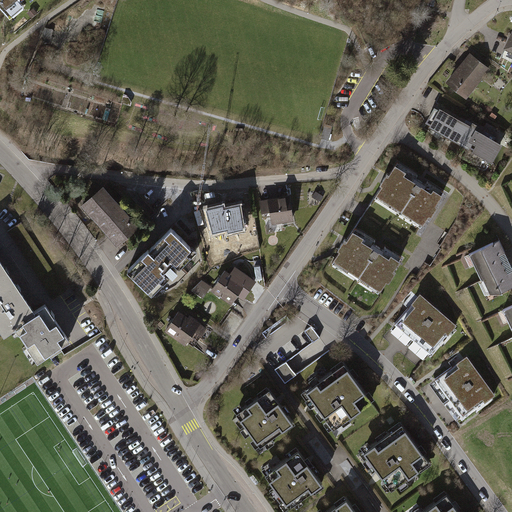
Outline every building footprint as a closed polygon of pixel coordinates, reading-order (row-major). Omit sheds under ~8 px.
[(0,0),(0,9),(15,26),(33,10),(28,4),(32,0),(0,0)] [(511,28),(503,47),(511,51),(511,28)] [(491,68),(470,51),(445,81),(466,98),(491,68)] [(425,126),(488,162),(499,143),(436,107),(425,126)] [(492,112),(489,117),(493,120),(497,116),(492,112)] [(420,181),(394,165),(375,194),(422,224),(441,195),(420,181)] [(108,183),(86,202),(123,246),(145,226),(108,183)] [(288,198),(265,203),(271,229),(294,224),(288,198)] [(242,203),(211,209),(215,234),(247,228),(242,203)] [(195,244),(175,225),(128,274),(148,293),(195,244)] [(377,247),(350,229),(331,259),(378,289),(397,260),(377,247)] [(511,273),(496,242),(467,256),(487,296),(498,296),(511,289),(511,273)] [(35,311),(0,259),(0,330),(4,336),(15,329),(38,363),(71,341),(46,304),(35,311)] [(234,276),(225,270),(211,291),(231,305),(240,291),(248,296),(254,287),(236,274),(234,276)] [(202,279),(192,289),(203,298),(211,286),(202,279)] [(456,324),(419,293),(410,304),(413,307),(402,320),(432,346),(444,332),(447,335),(456,324)] [(511,306),(500,312),(511,334),(511,306)] [(188,317),(178,310),(164,331),(185,345),(194,332),(201,337),(208,328),(189,315),(188,317)] [(312,324),(304,330),(313,341),(320,336),(312,324)] [(494,394),(466,356),(455,364),(457,367),(443,378),(466,410),(482,398),(484,402),(494,394)] [(365,404),(339,369),(301,397),(327,432),(365,404)] [(290,425),(263,393),(229,421),(256,453),(290,425)] [(423,464),(399,431),(363,457),(387,490),(423,464)] [(295,453),(261,476),(284,510),(318,487),(295,453)] [(253,474),(249,476),(255,484),(258,482),(253,474)] [(458,511),(445,494),(420,511),(458,511)] [(352,511),(344,499),(326,511),(352,511)]
